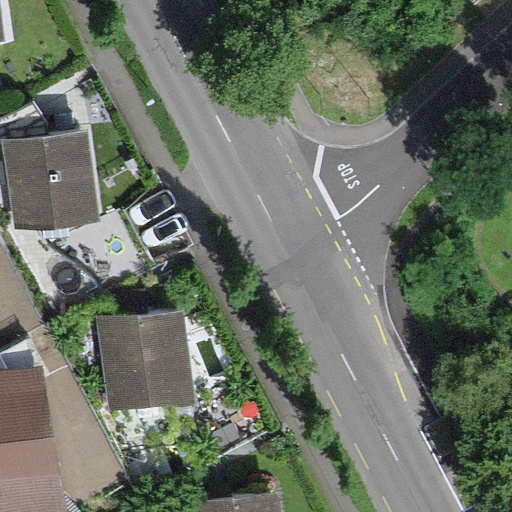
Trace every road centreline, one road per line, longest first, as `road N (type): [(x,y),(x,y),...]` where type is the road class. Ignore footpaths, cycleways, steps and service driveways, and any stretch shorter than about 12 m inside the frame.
road 1 (residential): [(511,60),(285,250)]
road 2 (tertiary): [(285,250),(420,511)]
road 3 (tertiary): [(154,0),(285,250)]
